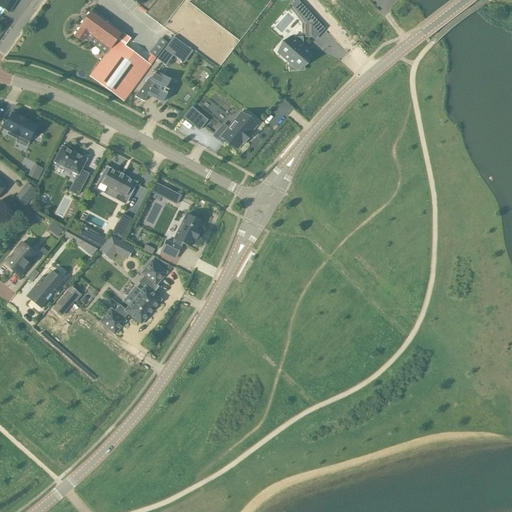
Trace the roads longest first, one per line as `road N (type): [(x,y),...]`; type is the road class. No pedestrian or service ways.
road 1 (residential): [(263,205),(160,385),(100,457),(34,511)]
road 2 (residential): [(263,205),(89,112),(0,78)]
road 3 (residential): [(468,0),(331,112),(263,205)]
